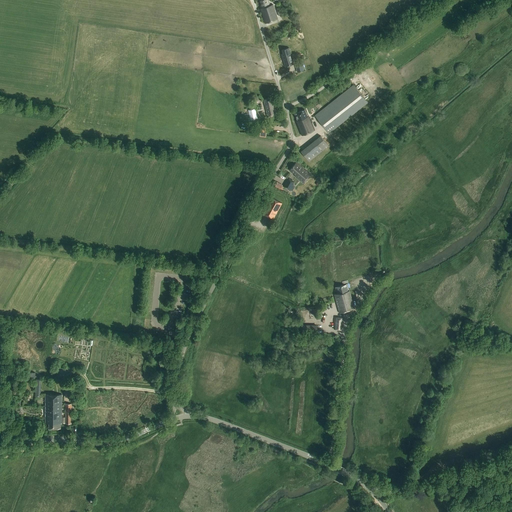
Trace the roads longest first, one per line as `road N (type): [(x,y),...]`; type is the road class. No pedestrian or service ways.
road 1 (unclassified): [(175,402),(192,328),(290,146),(285,108)]
road 2 (tertiary): [(387,511),(343,471),(190,416)]
road 3 (tertiary): [(0,449),(37,440),(111,441),(171,420)]
road 4 (track): [(375,508),(384,493),(412,493),(511,460)]
